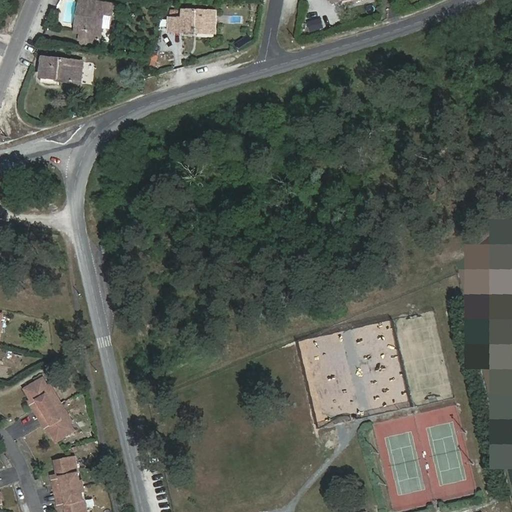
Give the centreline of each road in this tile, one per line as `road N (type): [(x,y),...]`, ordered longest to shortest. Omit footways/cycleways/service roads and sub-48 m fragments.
road 1 (tertiary): [(85,151),(74,187),(78,228),(146,511)]
road 2 (tertiary): [(464,0),(266,68)]
road 3 (tertiary): [(266,68),(132,110),(85,151)]
